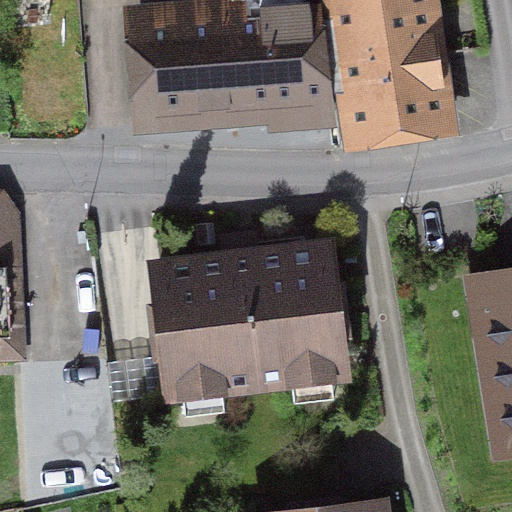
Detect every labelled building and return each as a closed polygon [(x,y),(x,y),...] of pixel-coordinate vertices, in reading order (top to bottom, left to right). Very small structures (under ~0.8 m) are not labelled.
[(140,26),(146,111),(333,97),(332,89),(323,23),(322,9),(310,10),(307,0),(245,0),(247,19),(140,26)] [(357,136),(442,123),(423,0),(336,0),(340,21),(323,23),(332,89),(350,86),(357,136)] [(14,220),(0,220),(0,358),(19,357),(14,220)] [(330,286),(326,248),(256,257),(255,246),(226,249),(227,260),(157,268),(162,306),(152,307),(158,356),(167,355),(172,392),(341,372),(336,335),(346,334),(340,285),(330,286)] [(511,279),(488,284),(481,293),(486,321),(475,336),(490,346),(493,363),(482,378),(496,388),(499,405),(489,420),(503,430),(504,438),(511,443),(511,279)] [(341,501),(292,507),(292,511),(380,511),(380,507),(342,511),(341,501)]
